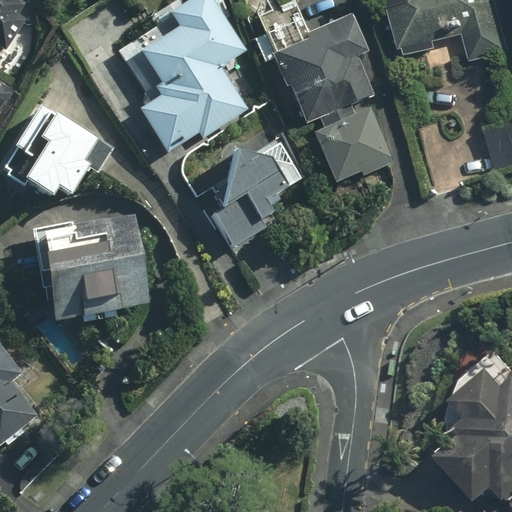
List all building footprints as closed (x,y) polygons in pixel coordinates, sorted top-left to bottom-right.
[(0,0),(0,53),(26,18),(21,14),(29,2),(26,0),(0,0)] [(250,52),(214,0),(193,0),(174,13),(182,26),(143,52),(164,84),(158,88),(164,97),(143,111),(172,153),(201,133),(205,139),(251,108),(225,69),(250,52)] [(472,48),(508,39),(497,0),(396,0),(409,50),(468,35),(472,48)] [(354,16),(275,50),(307,122),(375,92),(359,56),(370,52),(354,16)] [(0,81),(0,115),(16,92),(0,81)] [(116,150),(42,108),(7,168),(59,198),(64,190),(76,197),(92,168),(102,174),(116,150)] [(394,161),(372,111),(319,134),(341,184),(394,161)] [(213,213),(233,249),(283,221),(270,197),(302,179),(294,165),(234,154),(224,211),(213,213)] [(136,216),(42,235),(60,323),(154,304),(136,216)] [(0,344),(0,449),(41,417),(15,384),(25,376),(0,344)] [(511,511),(511,384),(509,387),(493,368),(456,401),(471,418),(459,428),(465,435),(441,456),(482,501),(497,488),(510,503),(509,511),(511,511)]
